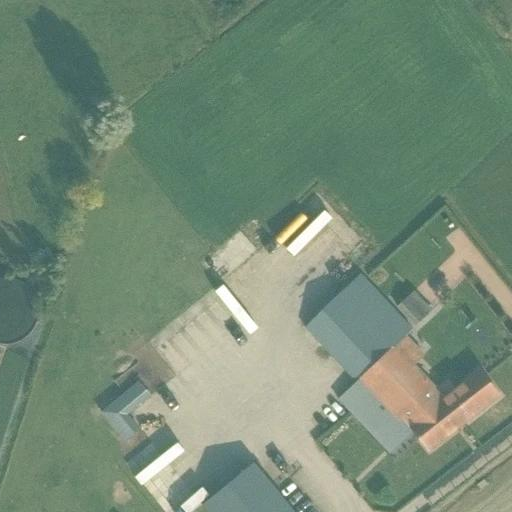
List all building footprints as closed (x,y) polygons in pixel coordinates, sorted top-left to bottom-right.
[(352,175),(335,189),(363,223),(380,209),(352,175)] [(359,275),(304,328),(356,382),(393,347),(412,329),(359,275)] [(415,326),(431,310),(413,291),(397,307),(415,326)] [(356,382),(337,400),(352,415),(374,394),(400,421),(403,419),(429,452),(463,425),(436,389),(413,365),(411,367),(393,347),(356,382)] [(436,389),(463,425),(499,397),(478,370),(455,388),(448,380),(436,389)] [(138,381),(100,412),(108,422),(146,391),(138,381)] [(0,481),(31,422),(0,405),(0,481)] [(201,505),(207,511),(293,511),(252,463),(201,505)]
